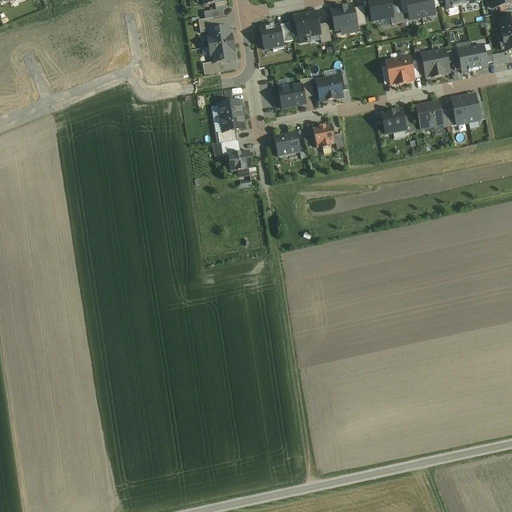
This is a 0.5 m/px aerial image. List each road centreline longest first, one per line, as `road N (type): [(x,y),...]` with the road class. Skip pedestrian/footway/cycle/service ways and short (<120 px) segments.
road 1 (unclassified): [(511,444),(205,511)]
road 2 (track): [(266,185),(311,489)]
road 3 (residential): [(257,128),(511,78)]
